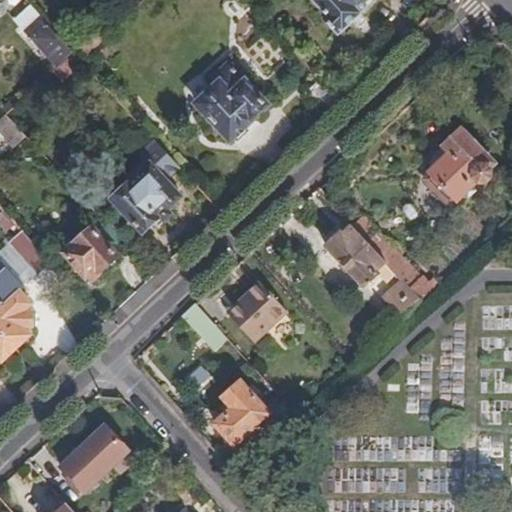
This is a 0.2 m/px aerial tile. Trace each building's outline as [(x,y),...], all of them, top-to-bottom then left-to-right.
[(336,35),(366,7),(363,3),(365,0),(311,0),(325,15),(321,19),(336,35)] [(23,32),(56,69),(72,54),(39,17),(23,32)] [(53,30),(70,49),(81,40),(63,21),(53,30)] [(102,27),(76,51),(84,60),(110,37),(102,27)] [(202,109),(231,140),(267,105),(233,69),(218,83),(223,89),(202,109)] [(305,94),(325,115),(340,100),(320,80),(305,94)] [(0,109),(5,115),(20,100),(15,95),(0,109)] [(12,148),(25,137),(5,115),(0,118),(0,134),(12,148)] [(427,174),(456,206),(476,186),(484,187),(490,182),(490,175),(476,159),(481,154),(461,131),(440,148),(446,156),(427,174)] [(166,181),(180,169),(153,141),(138,156),(148,166),(111,201),(142,234),(181,198),(166,181)] [(365,215),(351,227),(387,266),(404,285),(408,289),(420,277),(365,215)] [(100,273),(128,246),(102,220),(64,254),(87,280),(98,271),(100,273)] [(387,266),(351,227),(342,236),(340,233),(326,245),(367,290),(378,281),(375,277),(387,266)] [(38,277),(51,265),(23,233),(11,245),(33,270),(38,277)] [(0,274),(6,269),(19,284),(33,270),(11,245),(9,243),(0,251),(0,274)] [(0,332),(16,350),(31,336),(27,332),(30,328),(31,312),(28,309),(31,305),(20,293),(24,289),(19,284),(6,269),(0,274),(0,332)] [(408,289),(418,300),(431,288),(420,277),(408,289)] [(258,279),(245,290),(249,295),(229,314),(252,339),(286,309),(258,279)] [(386,302),(400,317),(418,300),(408,289),(404,285),(386,302)] [(249,295),(245,290),(225,309),(229,314),(249,295)] [(194,306),(181,318),(214,353),(228,341),(194,306)] [(0,362),(1,364),(16,350),(0,332),(0,362)] [(236,447),(270,414),(241,384),(224,400),(234,411),(217,426),(236,447)] [(278,423),(270,414),(236,447),(243,455),(278,423)] [(84,494),(128,453),(105,428),(61,469),(84,494)]
